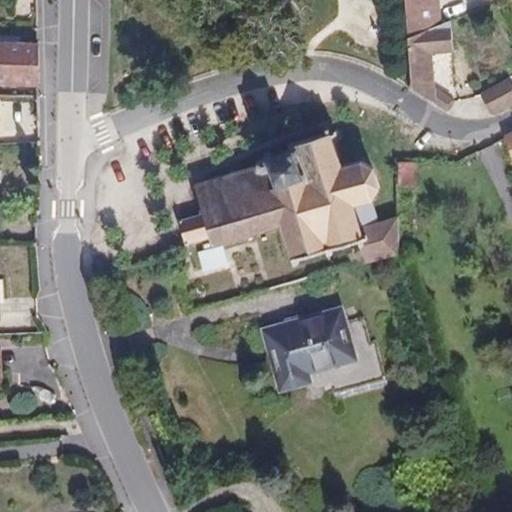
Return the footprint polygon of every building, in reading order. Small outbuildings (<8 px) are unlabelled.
[(441,25),(439,0),(406,0),(409,38),(430,30),(441,25)] [(432,53),(454,51),(452,20),(441,25),(430,30),(409,38),(413,88),(435,101),(435,89),(432,53)] [(0,83),(39,84),(38,42),(0,41),(0,83)] [(511,80),(487,93),(497,113),(507,108),(511,105),(511,80)] [(447,108),(452,99),(435,89),(435,101),(447,108)] [(256,162),(187,185),(203,248),(270,227),(281,264),(358,241),(350,208),(364,203),(372,189),(366,166),(354,161),(333,165),(323,130),(253,153),(256,162)] [(417,184),(416,160),(398,159),(399,184),(417,184)] [(357,359),(347,323),(343,307),(265,329),(282,391),(312,382),(310,372),(357,359)]
